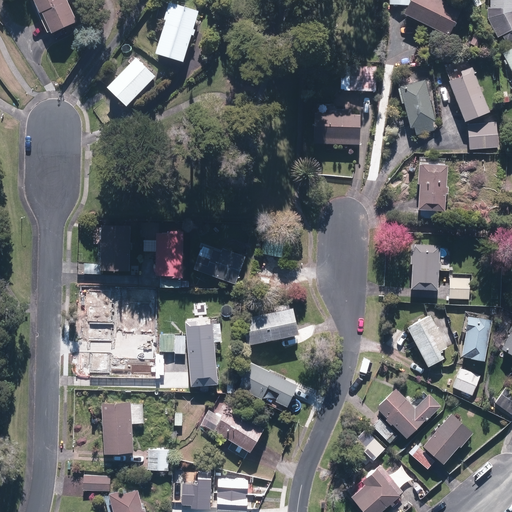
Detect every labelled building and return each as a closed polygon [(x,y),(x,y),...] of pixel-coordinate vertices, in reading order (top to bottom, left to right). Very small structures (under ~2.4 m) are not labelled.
[(78,17),(68,0),(33,0),(50,31),(78,17)] [(186,57),(199,6),(173,0),(161,50),(186,57)] [(462,4),(453,0),(412,0),(408,10),(449,30),(462,4)] [(508,39),(511,37),(511,0),(493,0),(493,2),(489,2),(489,14),(499,32),(501,31),(501,32),(504,32),(508,39)] [(511,48),(501,54),(511,75),(511,48)] [(158,74),(139,56),(113,83),(132,100),(158,74)] [(379,62),(345,62),(345,90),(379,90),(379,62)] [(491,107),(474,64),(450,73),(467,116),(491,107)] [(436,129),(429,75),(402,78),(406,102),(410,102),(413,124),(419,124),(420,131),(436,129)] [(319,113),(318,138),(360,139),(361,114),(350,107),(348,104),(337,104),(332,111),(319,113)] [(498,122),(471,122),(471,144),(498,144),(498,122)] [(447,206),(449,163),(424,161),(421,204),(447,206)] [(133,225),(106,224),(105,264),(132,264),(133,225)] [(184,228),(159,228),(161,271),(185,271),(184,228)] [(287,233),(268,230),(264,251),(283,255),(287,233)] [(202,240),(194,266),(234,280),(243,253),(202,240)] [(439,285),(442,244),(417,242),(413,283),(439,285)] [(470,275),(452,276),(453,296),(471,295),(470,275)] [(140,298),(111,298),(111,343),(140,343),(140,298)] [(434,309),(410,321),(430,361),(447,353),(444,348),(452,344),(434,309)] [(486,355),(494,315),(468,309),(466,318),(469,319),(463,351),(486,355)] [(309,315),(283,310),(281,322),(285,322),(284,327),(278,325),(277,328),(266,325),(259,352),(271,355),(268,366),(261,365),(263,360),(257,359),(256,365),(258,366),(256,375),(279,382),(292,335),(305,337),(309,315)] [(203,316),(189,318),(192,380),(220,378),(218,337),(226,337),(225,318),(204,319),(203,316)] [(511,321),(511,324),(506,322),(495,341),(502,345),(499,349),(511,356),(511,321)] [(175,327),(163,327),(164,346),(175,345),(175,327)] [(130,350),(112,349),(112,365),(130,365),(130,350)] [(480,371),(461,365),(455,384),(473,390),(480,371)] [(396,387),(380,402),(388,410),(376,422),(393,439),(405,427),(410,432),(425,416),(396,387)] [(511,411),(511,391),(504,387),(494,403),(511,414),(511,411)] [(137,445),(135,401),(106,403),(108,447),(137,445)] [(227,402),(214,424),(253,446),(266,424),(227,402)] [(468,432),(448,414),(426,440),(446,458),(468,432)] [(168,449),(150,448),(149,466),(167,467),(168,449)] [(389,471),(382,462),(366,474),(370,480),(355,491),(370,511),(375,511),(416,481),(401,461),(389,471)] [(104,470),(86,471),(87,487),(113,488),(107,479),(104,470)] [(231,511),(229,475),(203,477),(205,511),(231,511)] [(148,511),(142,484),(114,491),(119,511),(148,511)]
